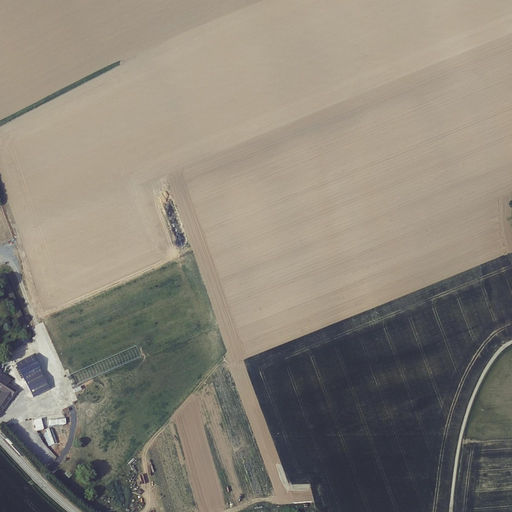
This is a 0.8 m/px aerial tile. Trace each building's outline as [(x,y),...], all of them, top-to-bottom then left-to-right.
[(185,264),(43,316),(68,384),(210,333),(185,264)] [(17,349),(30,342),(28,338),(14,345),(17,349)] [(35,355),(17,366),(34,398),(51,389),(35,355)] [(0,415),(17,391),(0,379),(0,415)] [(42,419),(34,421),(36,431),(44,430),(42,419)] [(43,431),(49,446),(67,440),(62,425),(43,431)]
